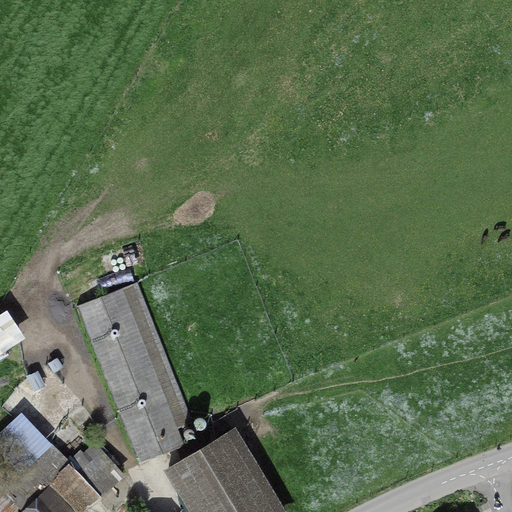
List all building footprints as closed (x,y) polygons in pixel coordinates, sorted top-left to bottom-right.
[(193,421),(137,280),(78,303),(139,461),(184,443),(178,427),(193,421)] [(48,357),(51,367),(61,365),(58,354),(48,357)] [(27,374),(35,390),(45,385),(37,369),(27,374)] [(3,511),(80,511),(125,471),(96,439),(83,451),(80,448),(68,459),(22,409),(0,428),(0,432),(34,470),(11,491),(15,495),(0,509),(3,511)] [(193,417),(193,419),(194,421),(196,423),(197,424),(199,424),(201,424),(203,423),(205,422),(206,420),(206,418),(206,416),(205,414),(203,413),(201,412),(199,412),(197,412),(195,413),(194,415),(193,417)] [(190,511),(289,511),(236,423),(163,466),(190,511)] [(185,432),(186,433),(188,434),(190,434),(191,434),(193,433),(194,432),(195,430),(195,428),(194,426),(193,425),(192,423),(190,423),(188,423),(187,424),(185,425),(184,426),(184,428),(184,430),(185,432)]
